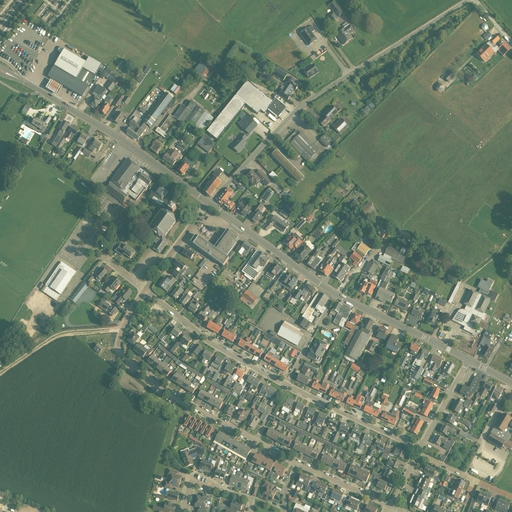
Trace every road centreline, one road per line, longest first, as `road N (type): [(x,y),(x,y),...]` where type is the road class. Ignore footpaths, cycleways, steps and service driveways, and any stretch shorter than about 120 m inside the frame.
road 1 (unclassified): [(208,203),(305,102),(468,0)]
road 2 (residential): [(256,440),(118,353),(121,330),(145,290)]
road 3 (secondary): [(208,203),(24,81)]
road 4 (residential): [(286,385),(210,343),(145,290)]
road 5 (secondary): [(336,293),(208,203)]
road 6 (secondary): [(469,359),(336,293)]
road 7 (residential): [(420,447),(286,385)]
road 8 (track): [(121,330),(54,338),(0,375)]
